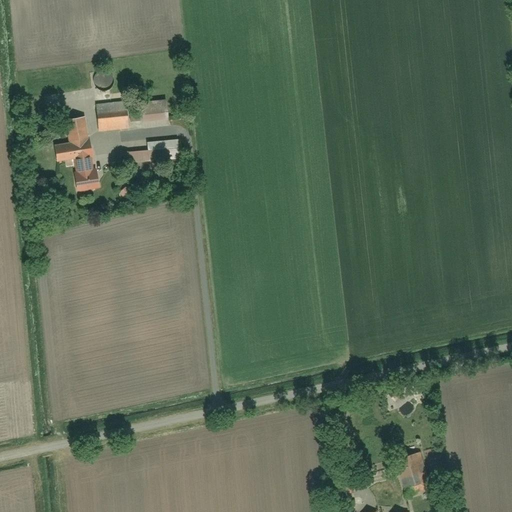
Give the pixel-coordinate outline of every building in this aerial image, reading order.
[(93,82),(94,87),(99,92),(105,93),(110,90),(114,85),(114,80),(112,75),(106,71),(99,72),(95,75),(93,79),(93,82)] [(142,103),(143,121),(170,120),(168,101),(142,103)] [(97,105),(98,131),(130,129),(129,103),(97,105)] [(57,162),(73,160),(77,191),(99,188),(96,169),(92,170),(90,158),(92,157),(89,139),(88,140),(85,116),(65,119),(68,142),(54,144),(57,162)] [(35,125),(24,126),(25,141),(36,140),(35,125)] [(147,143),(148,150),(119,153),(120,164),(179,159),(178,140),(147,143)] [(399,459),(410,496),(432,489),(421,452),(399,459)]
